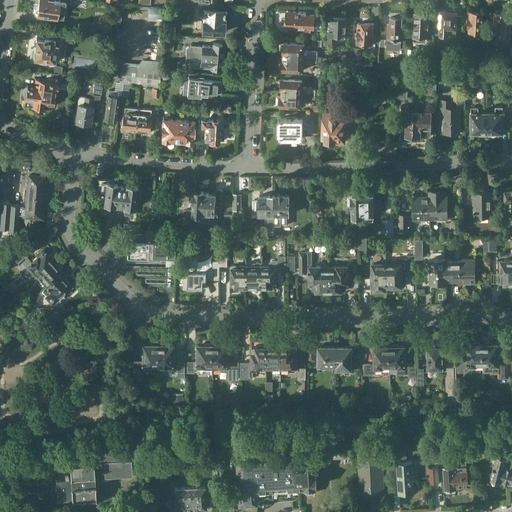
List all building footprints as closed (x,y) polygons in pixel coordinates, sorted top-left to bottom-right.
[(72,0),(72,3),(69,2),(54,0),(38,0),(38,8),(36,8),(35,12),(37,14),(37,15),(58,19),(59,9),(64,10),(65,6),(69,6),(69,5),(84,7),(84,0),(72,0)] [(147,18),(161,19),(162,19),(162,20),(163,8),(149,7),(148,6),(148,10),(147,18)] [(204,14),(203,21),(201,21),(200,31),(223,32),(226,30),(226,26),(224,23),(223,23),(224,10),(198,8),(198,14),(204,14)] [(456,39),(456,30),(457,11),(455,11),(454,10),(451,9),(449,11),(441,10),(440,27),(441,27),(441,35),(448,36),(448,39),(456,39)] [(427,39),(427,36),(429,15),(427,15),(428,12),(423,12),(422,10),(415,10),(415,12),(413,35),(413,39),(415,42),(424,42),(427,39)] [(510,32),(510,24),(508,24),(509,13),(503,13),(503,12),(501,11),(496,10),(496,13),(495,12),(494,36),(502,36),(502,46),(509,46),(510,37),(510,32)] [(313,32),(314,28),(314,22),(318,22),(318,18),(314,17),(314,14),(310,14),(310,13),(309,13),(309,12),(299,11),(299,12),(288,11),(288,13),(287,13),(287,18),(285,18),(284,26),(307,28),(307,31),(313,32)] [(483,12),(470,11),(469,18),(468,18),(468,30),(469,30),(468,38),(474,38),(475,32),(482,32),(483,12)] [(327,19),(326,39),(326,46),(326,45),(332,45),(332,43),(333,36),(344,36),(344,34),(345,34),(346,17),(332,17),(332,19),(327,19)] [(387,44),(387,48),(400,49),(402,18),(390,17),(390,23),(388,23),(387,44)] [(176,24),(166,23),(165,31),(175,32),(176,24)] [(358,23),(357,43),(375,44),(376,38),(373,38),(374,24),(358,23)] [(112,26),(98,24),(97,31),(111,33),(112,26)] [(63,33),(54,32),(44,30),(43,37),(39,36),(39,39),(36,39),(36,40),(34,41),(34,44),(35,46),(33,59),(55,62),(58,39),(61,40),(61,41),(72,42),(73,35),(63,33)] [(167,50),(173,50),(174,34),(162,33),(162,49),(167,50)] [(223,63),(224,58),(222,57),(221,56),(222,43),(213,42),(213,45),(202,44),(202,46),(190,45),(186,45),(185,64),(188,65),(211,68),(211,66),(220,67),(220,65),(221,65),(223,63)] [(284,56),(318,58),(318,53),(314,53),(314,51),(306,50),(306,44),(284,42),(284,43),(280,43),(280,51),(284,51),(283,52),(284,52),(284,56)] [(318,58),(284,56),(284,60),(283,60),(283,61),(279,60),(279,68),(283,68),(283,69),(305,70),(305,63),(314,64),(314,62),(321,62),(321,58),(318,58)] [(120,83),(123,83),(131,84),(160,87),(161,70),(122,66),(120,83)] [(72,76),(46,72),(45,80),(36,78),(35,77),(34,78),(35,79),(34,86),(28,85),(28,84),(27,84),(27,88),(26,88),(23,91),(22,93),(24,97),(25,97),(24,105),(23,106),(25,105),(44,108),(45,104),(53,105),(55,93),(57,93),(58,89),(59,88),(69,89),(72,76)] [(218,81),(189,78),(188,90),(190,90),(189,96),(201,97),(201,95),(207,95),(207,92),(217,93),(218,81)] [(437,78),(429,78),(429,86),(436,87),(437,78)] [(103,81),(95,79),(93,93),(101,94),(103,81)] [(282,92),(317,94),(320,94),(321,89),(312,89),(312,87),(304,87),(305,80),(282,79),(282,80),(278,79),(277,87),(281,87),(281,88),(282,88),(282,92)] [(123,83),(122,95),(129,96),(131,84),(123,83)] [(511,83),(503,84),(503,90),(503,101),(509,101),(509,90),(511,89),(511,83)] [(452,88),(452,100),(441,100),(442,113),(444,113),(444,132),(460,131),(459,107),(465,108),(465,92),(452,88)] [(317,94),(282,92),(282,96),(281,96),(281,97),(277,96),(276,104),(280,104),(280,105),(303,107),(303,100),(312,100),(312,99),(316,99),(317,94)] [(347,93),(347,105),(359,105),(359,93),(347,93)] [(119,96),(108,94),(107,94),(107,95),(108,95),(105,111),(104,111),(104,112),(105,112),(104,119),(115,121),(119,96)] [(84,105),(78,104),(75,122),(89,124),(92,106),(99,107),(101,96),(93,95),(92,99),(85,98),(84,105)] [(406,122),(405,136),(405,140),(415,141),(415,136),(428,137),(431,134),(431,123),(432,123),(433,116),(432,116),(432,111),(408,110),(408,106),(402,105),(401,122),(406,122)] [(122,129),(134,130),(137,113),(137,108),(123,106),(121,130),(122,130),(122,129)] [(487,112),(487,135),(496,135),(496,132),(503,132),(503,106),(495,106),(495,112),(487,112)] [(487,135),(487,112),(479,112),(479,107),(471,107),(472,133),(478,133),(478,135),(487,135)] [(151,109),(137,108),(137,113),(134,130),(148,132),(149,133),(151,109)] [(178,118),(177,140),(186,140),(186,143),(187,144),(190,145),(192,143),(192,141),(193,134),(194,126),(193,126),(194,118),(193,118),(194,109),(186,108),(185,112),(187,112),(187,119),(178,118)] [(205,125),(204,139),(208,139),(208,140),(219,141),(219,140),(223,140),(224,131),(219,131),(220,119),(208,118),(208,109),(198,109),(198,114),(201,114),(201,118),(201,125),(205,125)] [(323,111),(323,126),(322,126),(322,131),(325,132),(325,139),(326,139),(326,140),(328,142),(332,142),(334,140),(344,140),(345,138),(350,138),(350,129),(345,129),(345,118),(336,118),(336,117),(335,117),(336,115),(330,115),(330,112),(323,111)] [(303,113),(303,118),(295,118),(295,117),(287,117),(287,118),(281,118),(280,128),(279,129),(279,131),(280,133),(280,136),(281,136),(281,140),(282,142),(289,142),(290,140),(290,135),(303,136),(308,136),(308,134),(318,134),(319,112),(303,113)] [(177,140),(178,118),(169,118),(170,116),(163,116),(163,125),(162,124),(162,132),(162,139),(162,141),(163,143),(167,143),(169,142),(169,139),(177,140)] [(24,187),(24,193),(43,195),(44,187),(42,186),(44,174),(43,173),(43,172),(42,171),(41,171),(40,171),(39,171),(38,172),(37,173),(37,174),(37,175),(29,174),(28,182),(27,182),(26,188),(24,187)] [(102,183),(101,192),(105,193),(105,194),(106,194),(104,205),(105,206),(113,207),(113,205),(115,205),(113,213),(114,213),(112,229),(116,230),(116,227),(117,220),(118,213),(122,186),(117,185),(117,184),(106,183),(106,184),(102,183)] [(122,186),(118,213),(123,214),(123,213),(133,215),(134,206),(134,207),(135,197),(140,198),(141,188),(137,187),(126,186),(122,186)] [(216,203),(215,203),(215,193),(204,193),(204,192),(194,191),(194,192),(190,192),(189,201),(193,201),(193,203),(194,203),(193,210),(191,210),(191,206),(183,206),(182,223),(199,224),(199,220),(217,221),(217,215),(210,214),(210,212),(214,213),(214,206),(216,206),(216,203)] [(430,192),(430,197),(430,218),(447,218),(446,197),(443,197),(443,191),(430,192)] [(484,192),(474,192),(474,216),(491,216),(491,192),(484,192)] [(23,205),(20,205),(19,213),(35,215),(35,216),(35,217),(35,218),(35,219),(36,219),(37,219),(37,220),(38,220),(39,219),(40,219),(40,218),(41,218),(41,217),(43,195),(24,193),(23,205)] [(163,195),(154,194),(152,209),(161,210),(163,195)] [(366,218),(366,220),(373,220),(373,215),(374,215),(373,195),(362,195),(362,194),(352,194),(352,195),(352,196),(348,196),(348,205),(352,205),(352,206),(353,206),(353,216),(354,216),(354,221),(362,221),(362,219),(366,218)] [(273,234),(273,226),(274,195),(268,195),(259,195),(259,199),(254,199),(254,209),(259,209),(258,214),(267,214),(267,216),(264,216),(264,234),(273,234)] [(274,195),(273,226),(280,226),(280,225),(287,225),(288,215),(288,210),(293,210),(293,200),(288,200),(288,196),(279,196),(279,195),(274,195)] [(430,218),(430,197),(413,197),(413,219),(430,218)] [(19,213),(20,205),(20,204),(11,204),(11,202),(2,201),(2,199),(0,199),(0,236),(8,237),(8,231),(17,232),(19,213)] [(399,215),(400,230),(408,230),(407,215),(399,215)] [(393,221),(382,222),(383,236),(393,235),(393,221)] [(167,239),(167,235),(123,234),(123,250),(127,250),(127,259),(160,260),(160,257),(174,257),(174,240),(167,239)] [(247,237),(247,245),(261,245),(261,237),(247,237)] [(415,251),(422,250),(422,248),(423,248),(423,242),(414,242),(415,251)] [(38,276),(53,262),(53,261),(53,258),(50,256),(47,255),(42,249),(36,255),(37,257),(31,262),(23,254),(15,261),(20,266),(24,262),(38,276)] [(329,291),(328,267),(322,267),(322,265),(312,266),(312,252),(299,252),(299,274),(310,274),(310,284),(313,284),(313,291),(321,290),(321,291),(329,291)] [(267,266),(261,266),(261,288),(269,289),(269,287),(275,287),(276,267),(285,267),(285,256),(279,256),(279,260),(271,260),(267,264),(267,266)] [(183,277),(183,289),(187,289),(195,289),(195,287),(202,287),(203,282),(205,283),(206,279),(219,279),(219,262),(213,262),(213,269),(207,269),(207,268),(197,267),(197,257),(188,257),(187,277),(183,277)] [(452,280),(452,263),(445,263),(445,259),(430,260),(431,283),(446,283),(446,281),(452,280)] [(388,286),(387,260),(381,260),(381,263),(373,264),(373,275),(372,275),(372,289),(376,289),(378,291),(382,290),(384,289),(388,289),(388,286)] [(387,260),(388,286),(397,286),(397,287),(404,287),(404,278),(402,279),(401,260),(387,260)] [(452,262),(452,263),(452,280),(459,280),(459,282),(475,282),(474,260),(459,261),(459,262),(452,262)] [(511,282),(511,261),(501,260),(502,273),(504,273),(505,283),(511,282)] [(47,286),(63,272),(62,270),(62,268),(59,265),(56,265),(53,262),(38,276),(47,286)] [(253,266),(246,266),(246,288),(250,288),(251,290),(256,290),(257,288),(261,288),(261,266),(261,264),(259,262),(257,262),(253,264),(253,266)] [(328,267),(329,291),(336,290),(344,290),(344,284),(347,283),(347,274),(357,274),(357,263),(347,263),(347,266),(335,266),(335,267),(328,267)] [(246,288),(246,266),(232,266),(231,286),(238,287),(238,288),(246,288)] [(63,272),(47,286),(40,293),(42,294),(43,292),(52,302),(63,290),(64,291),(65,291),(66,292),(67,292),(68,292),(69,292),(70,291),(71,290),(71,289),(72,288),(72,287),(71,286),(71,285),(64,277),(66,275),(65,274),(63,272)] [(20,291),(14,296),(18,301),(24,296),(20,291)] [(140,372),(140,368),(151,368),(151,365),(159,365),(159,345),(158,345),(156,343),(152,343),(150,345),(144,345),(144,361),(134,361),(134,372),(140,372)] [(160,345),(159,345),(159,365),(167,366),(167,368),(177,368),(177,377),(184,377),(184,361),(174,361),(174,345),(169,345),(167,343),(162,343),(160,345)] [(474,366),(483,366),(482,344),(480,344),(479,343),(474,343),(472,344),(467,345),(467,361),(457,361),(457,372),(463,371),(463,368),(474,368),(474,366)] [(484,344),(482,344),(483,366),(489,366),(489,367),(496,367),(496,368),(499,373),(495,376),(499,382),(495,385),(500,391),(496,394),(496,399),(510,399),(510,360),(498,361),(497,344),(492,344),(490,343),(486,343),(484,344)] [(212,369),(213,345),(211,345),(210,344),(205,344),(203,345),(198,345),(198,362),(187,362),(187,372),(194,372),(194,369),(212,369)] [(213,345),(212,369),(228,369),(228,378),(240,378),(240,362),(227,362),(227,345),(222,345),(221,344),(216,344),(214,345),(213,345)] [(281,369),(281,346),(277,346),(276,344),(272,344),(271,346),(267,346),(267,368),(281,369)] [(446,372),(446,400),(456,400),(456,362),(443,361),(443,347),(443,346),(442,345),(442,344),(440,344),(438,344),(437,345),(437,347),(437,348),(426,348),(426,357),(429,357),(429,369),(437,369),(437,370),(447,370),(447,372),(446,372)] [(390,368),(389,347),(388,347),(386,345),(381,345),(380,347),(374,347),(375,364),(364,364),(364,374),(370,374),(370,373),(371,373),(372,373),(373,372),(373,371),(373,370),(382,370),(382,368),(390,368)] [(399,346),(397,345),(392,345),(391,346),(389,347),(390,368),(397,368),(398,374),(408,373),(408,377),(415,377),(415,363),(404,363),(404,346),(399,346)] [(252,347),(252,365),(241,365),(241,378),(248,378),(248,372),(254,372),(254,371),(258,371),(258,368),(267,368),(267,346),(258,346),(258,347),(252,347)] [(289,346),(281,346),(281,369),(289,369),(289,371),(295,371),(296,348),(289,348),(289,346)] [(331,366),(335,366),(335,346),(318,346),(318,366),(327,366),(327,367),(331,367),(331,366)] [(352,346),(335,346),(335,366),(335,369),(344,369),(345,373),(350,373),(351,369),(352,369),(352,346)] [(389,446),(390,451),(390,455),(397,455),(397,461),(398,478),(397,478),(398,483),(399,491),(405,491),(405,492),(407,493),(411,493),(413,491),(413,490),(414,490),(414,488),(416,488),(417,486),(417,482),(415,481),(413,481),(412,460),(406,461),(405,442),(389,442),(389,446)] [(116,448),(90,449),(90,458),(93,458),(93,463),(70,464),(70,477),(68,477),(68,476),(65,476),(65,477),(55,477),(56,498),(66,498),(70,498),(69,497),(72,496),(72,499),(96,497),(95,485),(94,481),(100,481),(100,483),(111,482),(111,477),(132,476),(132,472),(131,460),(129,460),(129,456),(121,456),(121,458),(117,458),(116,448)] [(357,449),(360,498),(369,498),(375,498),(375,497),(384,497),(382,451),(380,451),(380,448),(357,449)] [(349,449),(332,450),(333,459),(350,458),(349,449)] [(313,460),(313,452),(306,452),(304,450),(300,450),(299,452),(291,453),(291,454),(250,457),(250,456),(237,456),(238,469),(239,469),(240,479),(238,479),(240,503),(258,502),(257,490),(305,487),(305,491),(307,493),(314,492),(316,491),(316,486),(315,474),(314,474),(314,471),(317,469),(317,463),(315,463),(315,460),(313,460)] [(145,460),(145,451),(137,451),(136,458),(138,459),(145,460)] [(493,473),(490,474),(492,478),(495,477),(501,478),(503,478),(502,481),(509,483),(510,484),(511,482),(511,458),(506,457),(497,455),(493,473)] [(454,466),(444,467),(446,488),(446,492),(455,492),(455,487),(455,486),(468,485),(467,475),(466,466),(466,460),(458,460),(458,466),(454,467),(454,466)] [(439,482),(437,467),(429,468),(430,483),(439,482)] [(194,479),(190,480),(192,508),(197,508),(197,510),(199,511),(204,511),(205,509),(205,507),(206,507),(206,506),(210,506),(209,497),(205,498),(204,485),(197,485),(197,484),(194,485),(194,479)] [(192,508),(190,480),(184,480),(185,485),(182,486),(182,487),(174,487),(175,500),(171,500),(172,509),(176,508),(176,509),(192,508)] [(158,499),(168,498),(167,481),(156,482),(158,499)]
